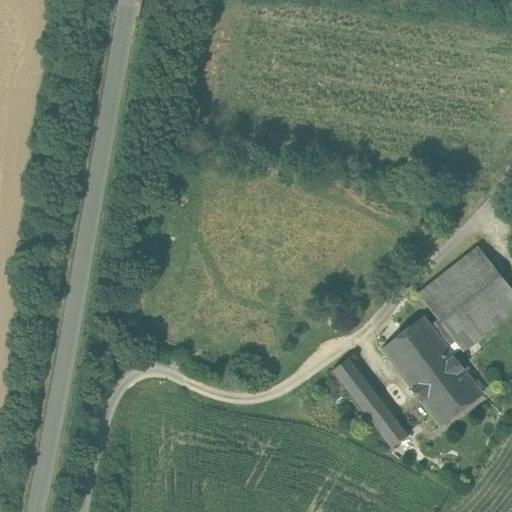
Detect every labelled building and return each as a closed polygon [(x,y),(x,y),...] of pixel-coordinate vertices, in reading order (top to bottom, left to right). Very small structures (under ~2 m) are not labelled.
[(511,311),(511,292),(477,248),(419,294),(440,321),(430,328),(445,347),(455,340),(463,350),(511,311)] [(423,318),(382,350),(413,389),(453,358),(445,347),(430,328),(423,318)] [(368,380),(351,358),(330,373),(348,395),(368,380)] [(481,394),(453,358),(413,389),(441,426),(481,394)] [(323,380),(323,382),(323,383),(324,385),(326,386),(328,386),(330,386),(331,385),(332,383),(333,381),(332,380),(331,378),(329,377),(327,377),(326,377),(324,378),(323,380)] [(368,380),(348,395),(357,407),(377,392),(368,380)] [(410,434),(377,392),(357,407),(390,450),(410,434)]
